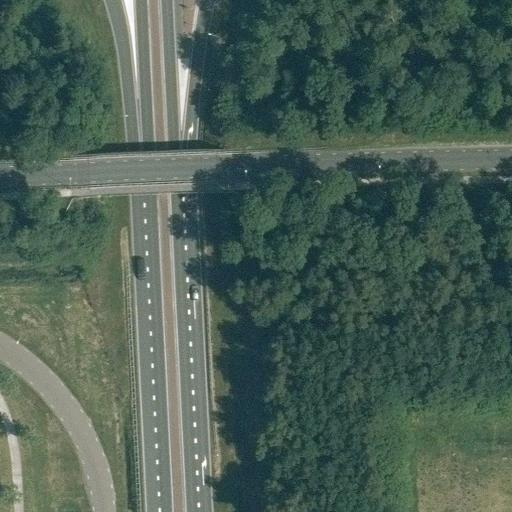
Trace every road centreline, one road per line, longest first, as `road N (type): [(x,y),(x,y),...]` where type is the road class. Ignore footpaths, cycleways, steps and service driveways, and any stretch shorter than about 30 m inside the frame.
road 1 (trunk): [(191,511),(175,174)]
road 2 (trunk): [(148,175),(165,511)]
road 3 (secondary): [(511,160),(215,169)]
road 4 (unclassified): [(104,511),(74,417),(0,346)]
road 5 (trunk): [(112,0),(148,175)]
road 6 (trunk): [(175,174),(207,0)]
road 7 (trunk): [(140,0),(148,175)]
road 8 (trunk): [(175,174),(165,0)]
road 9 (secondary): [(88,175),(215,169)]
